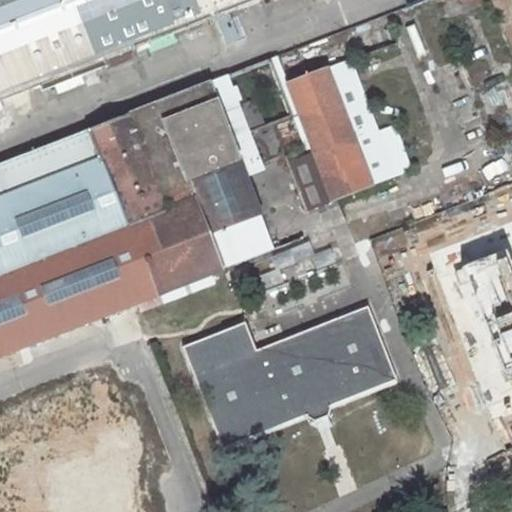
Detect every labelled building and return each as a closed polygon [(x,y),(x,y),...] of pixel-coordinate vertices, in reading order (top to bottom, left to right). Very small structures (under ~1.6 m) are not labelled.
[(0,0),(0,109),(3,108),(5,112),(16,107),(11,95),(39,84),(42,91),(107,66),(107,68),(132,58),(128,50),(136,47),(137,51),(148,47),(150,52),(176,42),(172,33),(255,0),(0,0)] [(331,68),(352,60),(343,38),(322,46),(331,68)] [(0,366),(102,327),(98,318),(135,303),(142,301),(146,310),(213,284),(209,275),(273,250),(246,177),(232,141),(248,135),(259,165),(305,148),(308,155),(288,163),(306,211),(396,176),(387,152),(403,145),(396,125),(379,132),(352,60),(331,68),(301,80),(288,84),(286,79),(277,56),(268,60),(290,115),(264,126),(254,101),(243,106),(236,87),(231,89),(226,76),(0,163),(0,366)] [(298,74),(286,79),(288,84),(301,80),(298,74)] [(259,165),(248,135),(232,141),(246,177),(261,171),(259,165)] [(511,414),(511,221),(429,253),(495,421),(511,414)] [(313,260),(317,272),(318,272),(345,261),(337,239),(309,250),(313,260)] [(311,274),(317,272),(313,260),(269,277),(274,289),(311,274)] [(345,261),(318,272),(325,290),(353,279),(345,261)] [(317,272),(311,274),(319,293),(325,290),(318,272),(317,272)] [(146,310),(142,301),(135,303),(139,312),(146,310)] [(183,347),(222,449),(306,416),(308,418),(313,421),(314,423),(328,417),(327,415),(329,412),(329,407),(396,381),(368,307),(256,351),(245,323),(183,347)]
